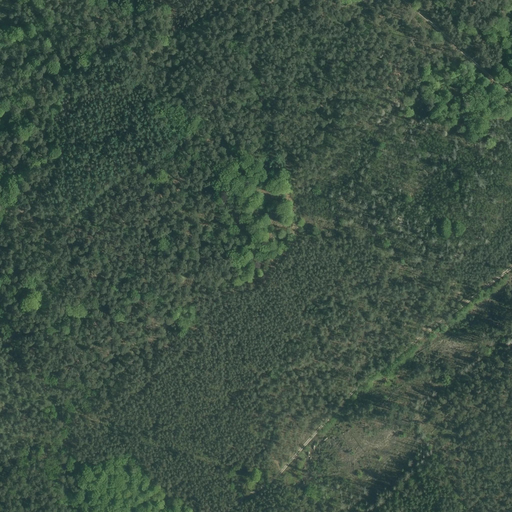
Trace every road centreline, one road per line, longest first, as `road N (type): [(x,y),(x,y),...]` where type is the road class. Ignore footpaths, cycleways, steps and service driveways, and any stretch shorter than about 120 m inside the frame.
road 1 (track): [(280,472),(366,379),(511,267)]
road 2 (track): [(404,0),(511,90)]
